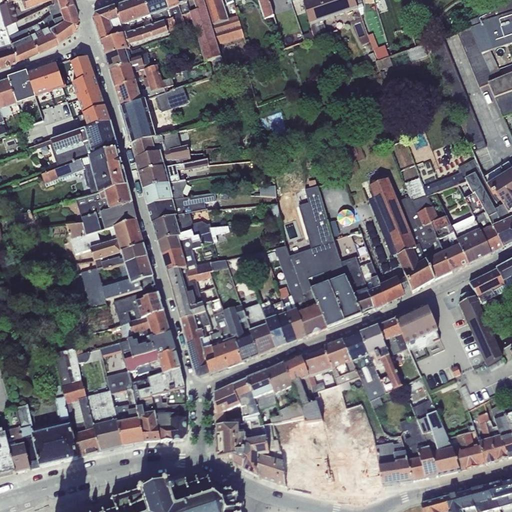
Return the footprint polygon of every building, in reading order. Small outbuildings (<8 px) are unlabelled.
[(69,0),(19,0),(23,10),(50,0),(51,5),(56,3),(58,11),(71,6),(69,0)] [(151,16),(144,0),(136,0),(129,3),(139,31),(145,29),(142,22),(144,22),(143,19),(151,16)] [(172,20),(165,0),(144,0),(151,16),(155,26),(172,20)] [(182,17),(176,0),(165,0),(172,20),(174,20),(176,26),(184,24),(182,17)] [(188,3),(186,0),(176,0),(182,17),(185,16),(191,14),(188,3)] [(186,0),(188,3),(191,14),(192,21),(205,63),(213,60),(221,57),(217,46),(211,25),(203,0),(186,0)] [(203,0),(211,25),(227,20),(220,0),(225,0),(227,5),(229,4),(231,11),(232,10),(232,14),(236,13),(232,0),(203,0)] [(269,0),(258,0),(264,20),(275,16),(269,0)] [(306,0),(303,1),(312,31),(314,40),(328,35),(323,21),(358,9),(357,6),(354,0),(306,0)] [(511,12),(511,1),(478,17),(480,23),(511,12)] [(0,5),(0,12),(4,27),(16,22),(10,2),(0,5)] [(50,15),(43,19),(57,45),(75,32),(78,24),(71,6),(58,11),(56,3),(51,5),(48,7),(50,15)] [(115,8),(122,26),(129,24),(130,26),(131,26),(134,33),(139,31),(129,3),(115,8)] [(93,19),(101,44),(126,35),(122,26),(115,8),(96,15),(93,19)] [(0,68),(16,64),(7,37),(4,27),(0,12),(0,68)] [(511,12),(480,23),(481,25),(470,29),(482,53),(490,50),(511,43),(511,12)] [(237,17),(227,20),(211,25),(217,46),(244,38),(237,17)] [(470,29),(481,25),(480,23),(478,17),(467,22),(470,29)] [(37,54),(57,45),(43,19),(42,20),(45,28),(39,30),(37,24),(26,29),(37,54)] [(105,56),(105,58),(131,50),(130,47),(186,28),(184,24),(176,26),(174,20),(172,20),(155,26),(145,29),(139,31),(134,33),(126,35),(101,44),(101,45),(102,45),(105,56)] [(16,22),(4,27),(7,37),(18,32),(16,22)] [(16,64),(37,54),(26,29),(18,32),(7,37),(16,64)] [(482,53),(470,29),(458,34),(480,88),(489,85),(494,82),(490,72),(482,53)] [(305,43),(314,40),(312,31),(309,32),(310,33),(302,36),(305,43)] [(378,62),(389,58),(385,46),(379,48),(373,34),(368,36),(374,53),(378,62)] [(443,39),(429,44),(470,147),(485,141),(443,39)] [(393,69),(428,56),(424,45),(389,58),(378,62),(381,71),(392,66),(393,69)] [(109,70),(110,72),(131,66),(131,64),(148,59),(147,54),(142,55),(141,49),(132,52),(132,50),(131,50),(105,58),(106,60),(110,70),(109,70)] [(482,53),(490,72),(499,69),(490,50),(482,53)] [(378,62),(374,53),(367,55),(371,65),(378,62)] [(82,56),(70,60),(78,82),(72,84),(78,100),(100,92),(88,59),(87,59),(87,58),(86,58),(85,58),(85,57),(84,57),(83,57),(83,56),(82,57),(82,56)] [(226,72),(221,57),(213,60),(217,75),(226,72)] [(136,80),(136,82),(144,80),(145,83),(161,78),(157,66),(145,69),(145,66),(150,64),(148,59),(131,64),(134,73),(141,71),(143,77),(136,80)] [(59,64),(43,70),(51,92),(66,86),(59,64)] [(136,80),(134,73),(131,64),(131,66),(110,72),(115,89),(136,82),(136,80)] [(499,69),(490,72),(494,82),(502,79),(499,69)] [(43,70),(28,75),(35,97),(51,92),(43,70)] [(494,82),(489,85),(503,118),(511,114),(511,74),(502,79),(494,82)] [(10,81),(18,105),(36,100),(35,97),(28,75),(27,75),(27,77),(25,78),(25,77),(11,82),(10,81)] [(372,83),(367,85),(370,94),(386,88),(382,79),(379,80),(377,75),(370,77),(372,83)] [(162,82),(161,78),(145,83),(147,90),(143,91),(143,90),(139,92),(136,82),(115,89),(122,109),(146,101),(156,97),(166,93),(165,89),(175,86),(173,79),(162,82)] [(10,81),(0,84),(0,110),(0,111),(10,108),(18,105),(10,81)] [(166,93),(156,97),(161,114),(189,104),(183,87),(166,93)] [(100,92),(78,100),(83,115),(105,107),(100,92)] [(430,96),(415,102),(418,112),(433,106),(430,96)] [(157,138),(146,101),(122,109),(132,146),(157,138)] [(105,107),(83,115),(86,121),(88,130),(111,123),(107,111),(105,107)] [(12,115),(10,108),(0,111),(3,118),(12,115)] [(83,131),(35,147),(36,151),(50,146),(58,170),(75,164),(74,163),(118,150),(111,123),(88,130),(83,131)] [(5,126),(0,128),(0,137),(1,139),(8,137),(5,126)] [(157,138),(132,146),(136,160),(174,149),(181,147),(178,133),(157,138)] [(174,149),(136,160),(139,174),(165,168),(164,162),(172,160),(172,162),(176,161),(177,166),(192,163),(190,155),(189,146),(174,149)] [(127,186),(118,150),(74,163),(75,164),(58,170),(41,176),(47,188),(76,177),(75,175),(85,171),(85,173),(83,173),(87,187),(90,187),(92,196),(127,186)] [(165,168),(139,174),(143,190),(180,181),(178,170),(184,169),(184,171),(209,166),(208,160),(192,163),(177,166),(165,168)] [(467,183),(473,195),(475,194),(491,223),(504,249),(511,244),(511,219),(509,215),(500,202),(496,194),(493,195),(483,178),(475,160),(458,169),(460,174),(467,183)] [(509,215),(511,212),(511,167),(509,163),(483,178),(493,195),(496,194),(500,202),(509,215)] [(460,174),(454,176),(458,186),(467,183),(460,174)] [(454,176),(431,185),(436,194),(458,186),(454,176)] [(412,293),(435,282),(434,281),(420,244),(416,246),(398,202),(389,179),(369,187),(373,198),(397,255),(406,278),(411,290),(412,293)] [(434,281),(452,273),(443,252),(438,241),(432,224),(439,220),(428,197),(426,198),(423,188),(420,179),(405,184),(410,197),(398,202),(416,246),(420,244),(434,281)] [(180,181),(143,190),(148,206),(168,201),(184,199),(183,193),(187,185),(186,180),(180,181)] [(423,188),(426,198),(428,197),(436,194),(431,185),(423,188)] [(129,195),(127,186),(92,196),(76,200),(83,224),(87,236),(98,233),(102,232),(98,219),(101,218),(105,231),(110,229),(136,221),(133,210),(131,210),(127,196),(129,195)] [(275,187),(260,188),(260,197),(276,198),(275,187)] [(312,290),(328,330),(362,316),(346,276),(341,264),(333,238),(329,224),(318,188),(304,190),(308,203),(298,205),(311,249),(289,257),(294,271),(304,267),(309,280),(323,275),(327,284),(312,290)] [(168,201),(148,206),(152,224),(179,216),(190,214),(206,210),(205,204),(216,202),(215,194),(184,199),(168,201)] [(473,217),(492,255),(493,254),(502,250),(504,249),(491,223),(475,194),(473,195),(465,199),(473,217)] [(392,257),(397,255),(373,198),(369,199),(392,257)] [(277,205),(271,206),(272,223),(281,221),(277,205)] [(179,216),(152,224),(158,243),(178,237),(180,242),(210,233),(209,229),(211,229),(210,225),(207,226),(202,222),(193,225),(190,214),(179,216)] [(443,252),(452,273),(469,265),(451,227),(447,217),(439,220),(432,224),(438,241),(447,237),(453,248),(443,252)] [(492,255),(473,217),(451,227),(469,265),(470,265),(470,263),(484,257),(484,258),(492,255)] [(143,246),(136,221),(110,229),(114,242),(101,246),(98,233),(87,236),(83,224),(67,226),(76,254),(90,249),(94,262),(101,260),(107,258),(122,254),(122,253),(143,246)] [(336,222),(329,224),(333,238),(340,236),(336,222)] [(9,234),(28,231),(26,224),(7,229),(9,234)] [(178,237),(158,243),(162,257),(217,241),(216,236),(230,232),(228,227),(211,229),(209,229),(210,233),(180,242),(178,237)] [(0,278),(12,277),(0,234),(0,278)] [(276,250),(286,247),(284,239),(265,243),(267,252),(276,250)] [(217,241),(162,257),(167,274),(187,268),(186,266),(196,263),(192,250),(218,242),(217,241)] [(147,258),(143,246),(122,253),(122,254),(107,258),(108,262),(102,264),(101,260),(94,262),(97,270),(103,268),(104,271),(119,266),(147,258)] [(307,338),(328,330),(312,290),(309,280),(304,267),(294,271),(289,257),(286,247),(276,250),(292,296),(307,338)] [(266,252),(244,257),(246,269),(269,264),(266,252)] [(153,278),(147,258),(119,266),(122,278),(102,284),(98,273),(104,271),(103,268),(97,270),(81,274),(92,310),(107,306),(105,302),(107,302),(103,289),(130,281),(131,285),(153,278)] [(362,316),(375,311),(359,268),(355,259),(341,264),(346,276),(362,316)] [(211,264),(213,272),(229,269),(226,261),(211,264)] [(511,262),(497,271),(507,291),(511,289),(511,288),(511,262)] [(187,268),(167,274),(174,298),(193,292),(194,294),(199,293),(196,283),(211,278),(210,273),(213,272),(211,264),(197,267),(196,263),(186,266),(187,268)] [(359,268),(375,311),(388,305),(380,285),(372,263),(359,268)] [(71,276),(80,274),(77,264),(69,266),(71,276)] [(507,291),(497,271),(470,284),(479,300),(477,300),(475,297),(471,299),(469,293),(465,295),(461,297),(462,300),(463,302),(459,304),(460,306),(485,361),(487,367),(503,358),(480,307),(487,303),(488,305),(486,313),(497,315),(499,303),(493,302),(492,300),(507,291)] [(156,287),(153,278),(131,285),(130,281),(103,289),(107,302),(156,287)] [(380,285),(388,305),(389,305),(387,301),(398,296),(406,292),(411,290),(406,278),(401,280),(396,281),(395,278),(380,285)] [(283,302),(297,342),(307,338),(292,296),(290,297),(286,288),(278,291),(283,302)] [(157,289),(142,294),(144,299),(158,295),(157,289)] [(181,321),(206,313),(199,293),(194,294),(193,292),(174,298),(181,321)] [(137,320),(164,312),(158,295),(144,299),(142,294),(114,303),(121,327),(129,324),(129,323),(132,322),(129,312),(134,310),(137,320)] [(287,346),(297,342),(283,302),(275,306),(273,302),(269,303),(275,318),(277,318),(287,346)] [(286,346),(287,346),(277,318),(275,318),(269,303),(261,306),(277,350),(278,349),(277,348),(285,345),(286,346)] [(246,319),(250,333),(259,357),(277,350),(261,306),(260,304),(243,311),(246,319)] [(236,339),(244,363),(259,357),(250,333),(244,335),(240,321),(246,319),(243,311),(241,306),(223,312),(232,340),(236,339)] [(440,339),(426,307),(396,320),(403,335),(409,351),(418,348),(419,351),(434,345),(433,342),(440,339)] [(154,339),(170,334),(164,312),(137,320),(132,322),(129,323),(129,324),(121,327),(123,338),(133,335),(135,340),(135,342),(153,337),(154,339)] [(214,316),(221,334),(223,343),(219,344),(228,369),(244,364),(244,363),(236,339),(232,340),(223,312),(214,316)] [(181,321),(187,344),(199,341),(207,338),(204,328),(210,326),(206,313),(181,321)] [(403,335),(396,320),(379,327),(390,357),(394,366),(400,364),(393,349),(396,347),(393,339),(403,335)] [(390,357),(379,327),(360,335),(376,372),(384,368),(387,377),(379,381),(385,396),(403,387),(394,366),(390,357)] [(175,351),(170,334),(154,339),(153,337),(135,342),(135,340),(120,344),(122,352),(126,365),(175,351)] [(207,338),(199,341),(205,361),(211,376),(228,369),(219,344),(223,343),(221,334),(207,338)] [(376,372),(360,335),(359,335),(360,336),(345,342),(345,341),(343,342),(360,378),(371,403),(380,398),(385,396),(379,381),(376,372)] [(199,341),(187,344),(195,375),(203,378),(211,376),(205,361),(199,341)] [(349,383),(360,378),(343,342),(325,349),(333,371),(338,387),(339,386),(349,383)] [(120,344),(100,350),(103,357),(122,352),(120,344)] [(101,453),(86,397),(82,381),(79,364),(77,356),(75,348),(54,354),(62,386),(78,459),(101,453)] [(333,371),(325,349),(301,357),(309,379),(313,390),(316,404),(318,409),(343,400),(341,392),(339,386),(338,387),(326,391),(323,384),(316,386),(314,378),(333,371)] [(180,369),(175,351),(126,365),(128,373),(135,371),(136,370),(138,376),(149,373),(151,378),(180,369)] [(83,354),(77,356),(79,364),(84,363),(86,363),(87,362),(88,361),(89,360),(90,358),(90,355),(89,353),(83,354)] [(284,364),(294,387),(300,404),(304,417),(306,424),(322,422),(318,409),(316,404),(309,406),(305,393),(313,390),(309,379),(301,357),(284,364)] [(267,372),(277,404),(281,417),(283,423),(297,419),(304,417),(300,404),(291,408),(285,396),(288,395),(286,391),(294,387),(284,364),(267,372)] [(458,367),(452,370),(455,379),(461,376),(458,367)] [(185,389),(180,369),(151,378),(132,384),(134,390),(136,403),(152,399),(161,396),(170,393),(185,389)] [(248,380),(258,411),(277,404),(267,372),(248,380)] [(127,392),(134,390),(132,384),(128,373),(107,378),(110,392),(109,392),(110,396),(112,395),(127,392)] [(234,386),(214,395),(216,426),(240,425),(244,424),(243,419),(250,418),(259,415),(258,411),(248,380),(234,386)] [(339,386),(341,392),(351,389),(349,383),(339,386)] [(31,471),(78,459),(62,386),(54,388),(62,423),(34,430),(28,406),(16,409),(31,471)] [(186,405),(185,389),(170,393),(171,399),(167,399),(168,404),(168,406),(174,406),(186,405)] [(136,403),(134,390),(127,392),(130,405),(115,409),(112,395),(110,396),(122,448),(145,444),(136,403)] [(110,396),(109,392),(86,397),(101,453),(122,448),(110,396)] [(160,443),(173,442),(170,415),(168,416),(168,406),(168,404),(162,404),(161,396),(152,399),(160,443)] [(380,398),(371,403),(374,410),(384,405),(380,398)] [(152,399),(136,403),(145,444),(160,443),(152,399)] [(439,477),(460,472),(454,453),(431,402),(428,404),(427,402),(412,409),(416,417),(429,447),(439,477)] [(186,419),(186,405),(174,406),(168,406),(168,416),(170,415),(173,442),(183,441),(187,436),(186,419)] [(493,416),(504,411),(501,405),(492,410),(493,416)] [(16,474),(31,471),(16,409),(5,412),(11,439),(14,438),(14,439),(8,440),(16,474)] [(487,423),(490,422),(487,413),(477,417),(483,439),(485,438),(486,441),(478,443),(479,446),(485,466),(486,465),(486,466),(496,463),(498,462),(487,423)] [(261,427),(259,415),(250,418),(243,419),(244,424),(240,425),(240,436),(245,436),(243,471),(259,479),(259,457),(269,455),(265,432),(264,427),(261,427)] [(271,425),(283,423),(281,417),(271,419),(271,425)] [(413,483),(439,477),(429,447),(416,417),(399,424),(403,433),(408,431),(411,438),(405,441),(409,449),(415,446),(419,459),(408,462),(413,483)] [(511,435),(511,431),(506,417),(495,421),(497,427),(509,459),(511,458),(511,436),(511,435)] [(509,459),(497,427),(493,428),(491,422),(490,422),(487,423),(498,462),(509,459)] [(240,425),(216,426),(216,428),(217,428),(218,458),(233,458),(233,466),(243,471),(245,436),(240,436),(240,425)] [(259,457),(259,479),(260,479),(260,480),(261,480),(277,485),(277,486),(278,486),(279,486),(285,488),(283,462),(279,446),(277,441),(274,441),(271,425),(264,427),(265,432),(269,455),(259,457)] [(0,431),(0,477),(16,474),(8,440),(6,435),(4,435),(3,431),(0,431)] [(295,431),(289,433),(291,443),(297,441),(295,431)] [(485,466),(479,446),(475,448),(471,433),(470,434),(464,435),(473,469),(477,468),(485,466)] [(473,469),(464,435),(457,437),(460,451),(454,453),(460,472),(461,472),(467,470),(468,470),(473,469)] [(383,487),(413,483),(408,462),(401,437),(397,438),(399,445),(394,446),(393,443),(376,446),(383,487)] [(317,478),(330,475),(328,466),(337,464),(335,452),(313,456),(317,478)] [(239,511),(241,510),(242,510),(242,508),(241,508),(243,506),(244,506),(244,504),(243,504),(242,500),(242,499),(241,498),(241,499),(238,498),(239,498),(238,496),(237,496),(236,496),(231,493),(232,493),(231,493),(230,492),(227,492),(226,492),(220,487),(220,486),(218,485),(218,486),(216,485),(210,482),(210,481),(208,480),(208,481),(208,482),(199,484),(198,480),(196,481),(196,486),(189,488),(186,479),(186,478),(185,477),(184,478),(168,483),(167,479),(164,480),(165,483),(154,487),(144,490),(143,487),(140,488),(141,491),(139,492),(139,491),(138,491),(137,493),(133,495),(133,494),(131,494),(130,494),(130,495),(128,495),(128,493),(126,494),(126,496),(114,500),(112,498),(111,500),(113,502),(117,511),(113,511),(105,511),(104,511),(239,511)] [(500,511),(511,511),(511,510),(507,501),(510,500),(504,483),(488,488),(493,504),(496,503),(500,511)] [(500,511),(496,503),(493,504),(488,488),(469,493),(476,509),(476,511),(500,511)] [(463,511),(464,511),(476,509),(469,493),(447,499),(450,511),(463,511)] [(450,511),(447,499),(423,505),(425,511),(450,511)]
